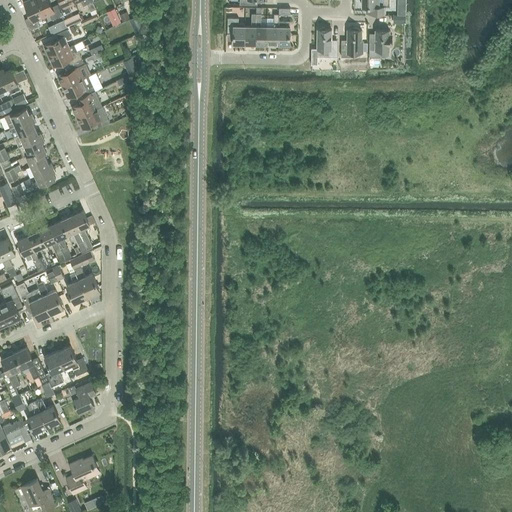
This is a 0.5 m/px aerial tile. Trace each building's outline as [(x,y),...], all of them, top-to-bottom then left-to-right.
[(43,16),(35,0),(29,0),(24,2),(30,16),(24,19),(29,30),(40,25),(37,19),(43,16)] [(48,0),(35,0),(43,16),(49,13),(52,20),(62,16),(56,4),(52,6),(48,0)] [(74,2),(73,0),(60,0),(61,2),(56,4),(62,16),(71,11),(68,5),(74,2)] [(379,1),(379,0),(360,0),(362,1),(362,6),(365,6),(365,12),(385,13),(385,1),(379,1)] [(86,4),(89,11),(95,8),(92,1),(86,4)] [(120,15),(122,20),(129,18),(126,12),(120,15)] [(245,26),(244,43),(250,43),(250,44),(255,44),(255,43),(256,43),(256,13),(251,13),(251,26),(245,26)] [(255,43),(255,45),(263,46),(263,43),(267,43),(267,26),(261,26),(261,18),(261,13),(256,13),(256,43),(255,43)] [(98,18),(97,14),(82,20),(84,24),(98,18)] [(128,19),(135,34),(146,29),(139,14),(128,19)] [(274,26),(267,26),(267,43),(270,44),(270,45),(278,46),(278,44),(278,21),(279,21),(279,14),(274,14),(274,26)] [(121,22),(118,15),(109,19),(112,25),(121,22)] [(63,20),(66,27),(76,23),(73,16),(63,20)] [(245,26),(245,23),(238,23),(238,18),(227,18),(227,32),(233,32),(233,43),(234,43),(234,45),(242,45),(242,43),(244,43),(245,26)] [(54,24),(57,31),(66,27),(63,20),(54,24)] [(278,21),(278,44),(290,44),(290,21),(279,21),(278,21)] [(337,57),(337,42),(331,42),(331,29),(324,29),(324,27),(322,27),(320,28),(319,29),(317,29),(317,49),(317,57),(337,57)] [(361,41),(361,30),(360,30),(358,28),(356,28),(354,27),(354,30),(347,30),(347,43),(341,42),(341,57),(353,57),(353,53),(363,53),(363,41),(361,41)] [(50,55),(68,47),(65,41),(71,38),(67,28),(56,33),(59,38),(45,45),(50,55)] [(389,34),(389,30),(375,30),(375,37),(369,37),(369,57),(380,57),(380,50),(389,50),(389,46),(391,46),(392,34),(389,34)] [(74,44),(68,47),(50,55),(55,66),(68,60),(70,64),(82,59),(78,50),(77,50),(74,44)] [(101,44),(89,50),(91,55),(104,49),(101,44)] [(92,60),(101,56),(99,51),(92,55),(90,55),(92,59),(92,60)] [(133,57),(122,62),(128,74),(138,70),(133,57)] [(82,59),(70,64),(73,70),(59,76),(64,86),(82,78),(79,72),(86,68),(82,59)] [(3,68),(0,69),(0,72),(8,88),(10,93),(20,88),(10,68),(5,70),(3,68)] [(124,84),(126,88),(134,84),(129,74),(121,78),(124,84)] [(82,78),(64,86),(69,97),(83,91),(85,95),(95,90),(88,75),(82,78)] [(95,90),(85,95),(87,100),(73,107),(78,117),(102,106),(95,90)] [(16,107),(27,101),(23,93),(12,98),(16,107)] [(3,103),(6,111),(12,108),(9,100),(3,103)] [(110,121),(102,106),(78,117),(83,128),(97,121),(99,126),(110,121)] [(124,110),(127,116),(136,111),(133,106),(124,110)] [(15,125),(33,117),(32,112),(29,114),(26,108),(13,114),(12,112),(4,115),(10,127),(15,125)] [(35,121),(33,117),(15,125),(20,134),(20,135),(35,128),(33,122),(35,121)] [(20,135),(20,134),(14,137),(19,147),(42,137),(40,132),(38,133),(35,128),(20,135)] [(42,137),(19,147),(23,157),(26,155),(29,154),(44,148),(42,142),(44,141),(42,137)] [(46,152),(44,148),(29,154),(26,155),(31,166),(47,158),(44,153),(46,152)] [(9,158),(6,153),(0,155),(0,160),(1,162),(9,158)] [(47,158),(31,166),(25,168),(30,178),(35,175),(53,167),(51,163),(49,164),(47,158)] [(7,176),(15,173),(13,167),(5,171),(7,176)] [(53,167),(35,175),(38,180),(32,183),(34,188),(40,185),(56,178),(53,173),(55,172),(53,167)] [(18,178),(15,173),(7,176),(10,182),(18,178)] [(0,190),(0,191),(9,187),(6,182),(0,185),(0,190)] [(20,182),(12,186),(17,197),(25,193),(20,182)] [(9,187),(0,191),(6,202),(14,199),(9,187)] [(83,210),(72,215),(87,248),(88,248),(93,246),(84,227),(89,224),(83,210)] [(72,215),(61,220),(68,234),(73,232),(82,251),(87,248),(72,215)] [(50,225),(66,258),(71,256),(62,237),(68,234),(61,220),(50,225)] [(39,230),(46,244),(51,242),(60,261),(66,258),(50,225),(39,230)] [(39,230),(28,235),(44,269),(49,266),(40,247),(46,244),(39,230)] [(29,252),(38,271),(44,269),(28,235),(17,240),(24,254),(29,252)] [(8,237),(0,241),(0,253),(3,259),(2,259),(11,277),(14,275),(16,274),(11,262),(12,262),(10,256),(16,253),(8,237)] [(76,271),(87,296),(100,291),(92,272),(85,275),(80,265),(94,259),(90,250),(70,259),(76,271)] [(58,265),(52,268),(58,279),(63,277),(58,265)] [(51,282),(58,279),(52,268),(46,271),(51,282)] [(75,302),(87,296),(76,271),(70,273),(73,281),(66,284),(75,302)] [(43,281),(37,284),(38,287),(39,287),(51,313),(64,307),(55,289),(48,293),(43,281)] [(7,301),(0,304),(0,305),(8,322),(20,316),(15,306),(21,303),(23,307),(12,283),(1,288),(7,301)] [(38,319),(51,313),(39,287),(26,293),(27,293),(21,296),(21,297),(29,314),(35,312),(38,319)] [(70,345),(57,350),(65,367),(71,364),(76,375),(88,370),(82,357),(77,359),(70,345)] [(27,347),(14,352),(21,368),(28,365),(33,378),(39,375),(42,383),(49,381),(45,373),(37,356),(32,358),(27,347)] [(51,371),(45,373),(49,381),(51,386),(63,381),(58,370),(65,367),(57,350),(44,356),(51,371)] [(1,373),(12,397),(18,394),(14,386),(19,384),(14,371),(21,368),(14,352),(13,353),(12,351),(7,353),(7,355),(1,358),(7,370),(1,373)] [(54,394),(51,386),(49,381),(42,383),(41,384),(47,397),(54,394)] [(79,396),(73,399),(78,411),(80,414),(89,410),(87,407),(93,404),(90,396),(95,393),(90,382),(76,388),(79,396)] [(20,394),(18,394),(12,397),(18,411),(26,407),(20,394)] [(41,396),(35,399),(47,425),(60,419),(53,404),(46,408),(41,396)] [(0,413),(0,414),(9,410),(4,398),(0,400),(0,413)] [(34,431),(47,425),(35,399),(29,402),(30,404),(27,405),(32,414),(27,417),(34,431)] [(0,435),(24,425),(22,419),(11,424),(10,422),(3,425),(4,427),(2,428),(0,422),(0,421),(3,420),(0,414),(0,413),(0,435)] [(31,438),(24,425),(0,435),(0,450),(10,446),(7,440),(21,434),(25,441),(31,438)] [(66,477),(73,493),(87,487),(83,479),(100,471),(92,455),(79,460),(79,459),(70,463),(74,474),(66,477)] [(21,486),(30,506),(39,502),(42,510),(56,504),(49,487),(42,490),(37,478),(21,486)] [(79,511),(82,511),(76,498),(67,502),(72,511),(79,511)]
